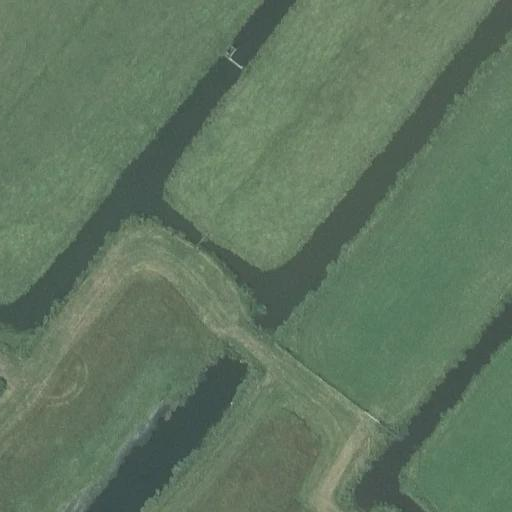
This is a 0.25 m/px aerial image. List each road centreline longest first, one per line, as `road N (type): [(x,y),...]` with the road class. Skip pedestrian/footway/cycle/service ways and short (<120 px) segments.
road 1 (track): [(363,427),(226,322)]
road 2 (track): [(363,427),(450,302)]
